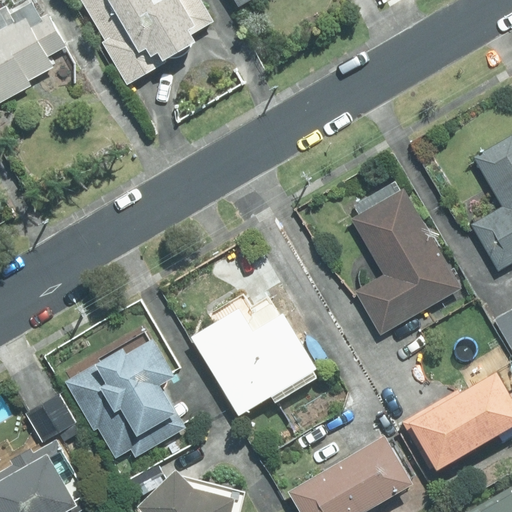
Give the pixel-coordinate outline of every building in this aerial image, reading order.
[(0,0),(0,104),(32,87),(29,81),(55,67),(49,57),(68,47),(52,16),(43,21),(35,6),(31,8),(27,0),(22,0),(21,1),(20,0),(0,0)] [(85,0),(108,40),(106,42),(130,84),(171,61),(172,63),(206,44),(200,32),(218,22),(206,0),(85,0)] [(511,133),(476,155),(505,204),(473,222),(500,269),(511,262),(511,133)] [(406,187),(400,177),(357,202),(363,212),(355,216),(387,272),(358,288),(384,332),(467,284),(409,185),(406,187)] [(246,411),(327,363),(293,307),(287,311),(279,298),(277,299),(273,293),(250,306),(248,302),(199,331),(246,411)] [(511,309),(498,318),(511,341),(511,309)] [(132,342),(70,378),(98,427),(101,426),(119,456),(134,447),(140,455),(190,425),(181,410),(186,408),(170,380),(185,371),(163,332),(136,349),(132,342)] [(511,369),(508,364),(466,389),(464,385),(406,419),(434,467),(445,460),(448,465),(502,433),(506,440),(511,436),(511,369)] [(79,417),(63,389),(28,410),(44,438),(61,428),(69,440),(83,432),(76,419),(79,417)] [(395,430),(297,487),(311,511),(366,511),(423,479),(395,430)] [(0,511),(73,511),(98,498),(61,434),(0,468),(0,511)] [(176,451),(184,446),(179,438),(171,443),(176,451)] [(240,511),(245,491),(205,482),(186,462),(147,500),(158,511),(240,511)] [(511,511),(511,484),(465,511),(511,511)]
